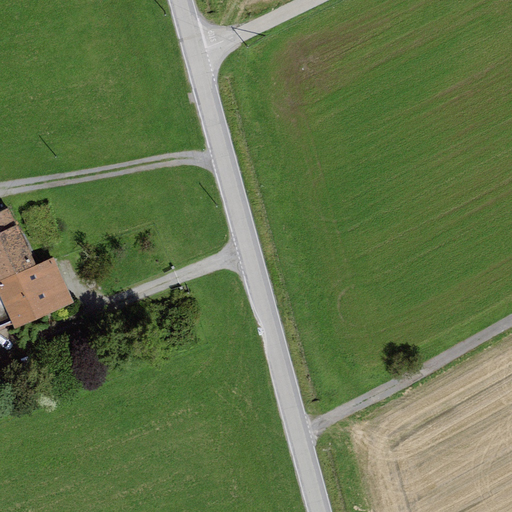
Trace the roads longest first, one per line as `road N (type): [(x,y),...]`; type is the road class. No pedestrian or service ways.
road 1 (unclassified): [(194,56),(319,511)]
road 2 (unclassified): [(314,0),(194,56)]
